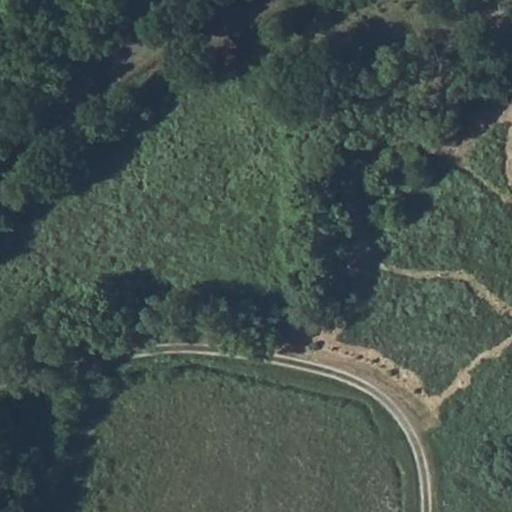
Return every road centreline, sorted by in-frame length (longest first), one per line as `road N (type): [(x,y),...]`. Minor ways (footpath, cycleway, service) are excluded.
road 1 (track): [(426,511),(419,448),(406,419),(358,378),(235,348),(176,346),(0,381)]
road 2 (unclassified): [(168,0),(80,103),(0,175)]
